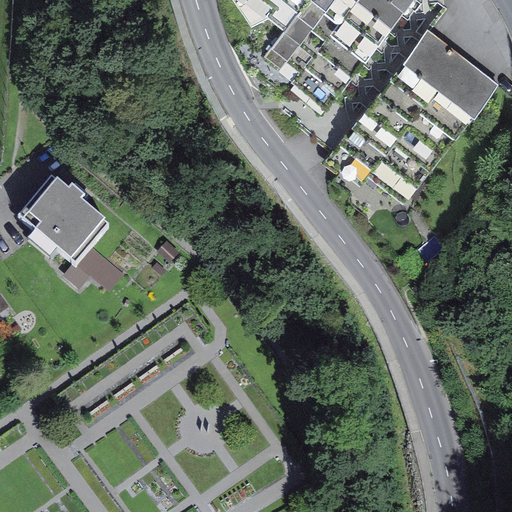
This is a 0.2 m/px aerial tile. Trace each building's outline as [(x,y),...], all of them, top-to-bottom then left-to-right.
[(273,0),(295,17),(300,12),(309,0),(273,0)] [(375,39),(325,0),(309,0),(300,12),(359,59),(375,39)] [(391,19),(366,0),(325,0),(375,39),(391,19)] [(406,0),(366,0),(391,19),(406,0)] [(359,59),(300,12),(295,17),(284,32),(344,79),(359,59)] [(429,29),(413,48),(482,104),(498,85),(429,29)] [(344,79),(284,32),(268,52),(328,99),(344,79)] [(413,48),(398,67),(467,122),(482,104),(413,48)] [(398,67),(383,86),(452,141),(467,122),(398,67)] [(383,86),(367,105),(436,160),(452,141),(383,86)] [(367,105),(352,124),(421,179),(436,160),(367,105)] [(352,124),(337,142),(406,198),(421,179),(352,124)] [(337,142),(322,161),(391,217),(406,198),(337,142)] [(110,216),(47,167),(7,217),(70,266),(110,216)] [(0,312),(8,307),(0,295),(0,312)]
